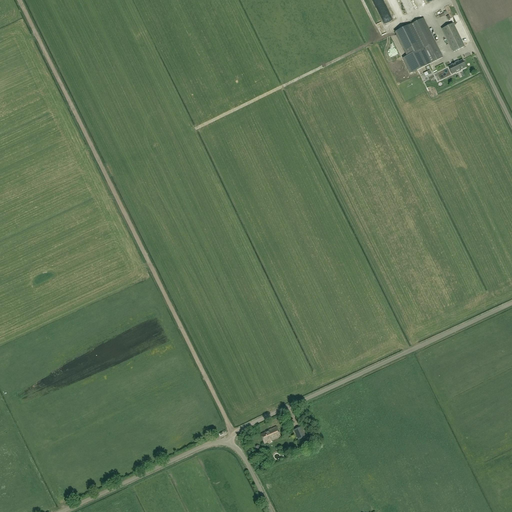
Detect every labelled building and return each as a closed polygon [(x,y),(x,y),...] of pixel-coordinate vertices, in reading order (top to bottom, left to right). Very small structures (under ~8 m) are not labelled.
[(379,0),(372,0),(383,26),(389,23),(379,0)] [(399,0),(405,13),(412,10),(408,0),(399,0)] [(425,3),(421,0),(414,0),(417,2),(416,4),(420,8),(425,3)] [(443,58),(423,19),(395,33),(407,57),(403,59),(410,73),(431,64),(443,58)] [(464,47),(453,24),(442,30),(453,52),(464,47)] [(466,68),(462,61),(459,62),(458,61),(456,62),(456,64),(449,67),(452,74),(456,72),(456,73),(461,71),(460,70),(466,68)] [(281,437),(276,427),(266,432),(261,435),(265,444),(267,443),(267,442),(272,439),(273,440),(281,437)] [(306,437),(301,427),(294,430),(298,440),(306,437)]
